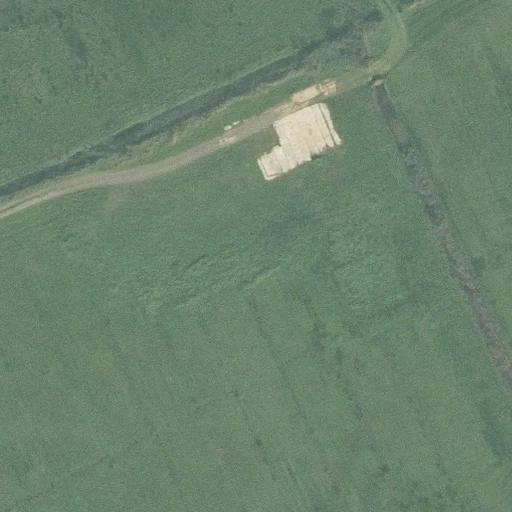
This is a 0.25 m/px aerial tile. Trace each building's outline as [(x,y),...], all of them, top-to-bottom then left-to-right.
[(40,47),(57,41),(53,32),(37,38),(40,47)] [(63,63),(54,67),(64,94),(82,87),(65,43),(56,46),(63,63)] [(152,144),(140,147),(143,161),(155,158),(152,144)] [(251,151),(229,160),(244,195),(266,185),(251,151)] [(126,247),(159,234),(151,214),(118,226),(126,247)]
